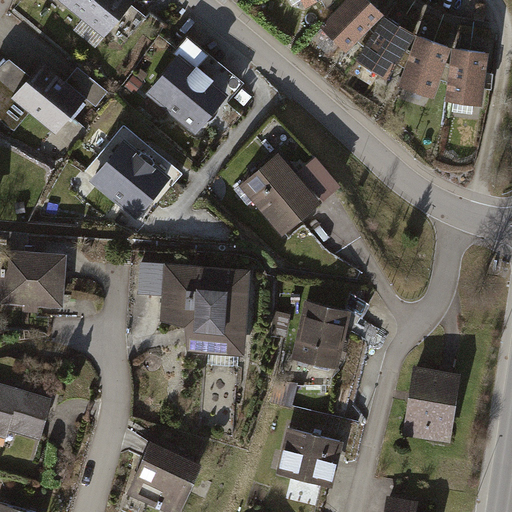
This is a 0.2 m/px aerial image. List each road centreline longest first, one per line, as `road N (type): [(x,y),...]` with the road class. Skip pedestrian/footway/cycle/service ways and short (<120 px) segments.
road 1 (residential): [(454,209),(407,182),(195,0)]
road 2 (residential): [(454,209),(442,289),(397,351),(354,511)]
road 3 (residential): [(91,511),(113,430),(122,271)]
